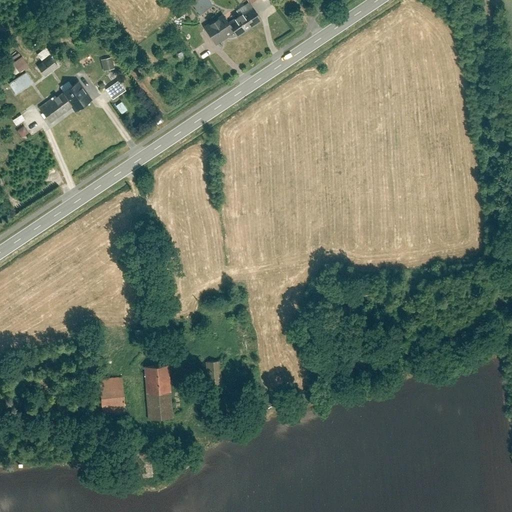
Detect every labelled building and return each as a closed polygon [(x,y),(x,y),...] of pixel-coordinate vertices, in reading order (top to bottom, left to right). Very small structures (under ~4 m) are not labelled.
[(196,0),(193,3),(191,4),(198,14),(212,4),(208,0),(196,0)] [(202,27),(213,43),(227,34),(230,38),(258,19),(247,3),(224,19),(221,14),(202,27)] [(12,62),(20,57),(17,52),(9,57),(12,62)] [(57,64),(50,55),(36,65),(43,74),(57,64)] [(110,57),(99,59),(102,70),(113,67),(110,57)] [(23,73),(8,83),(14,93),(30,83),(23,73)] [(88,101),(72,79),(59,88),(63,94),(71,105),(75,110),(88,101)] [(115,80),(104,88),(110,96),(121,88),(115,80)] [(71,105),(63,94),(43,109),(51,120),(71,105)] [(119,103),(114,105),(119,112),(123,110),(119,103)] [(18,113),(10,120),(14,125),(22,119),(18,113)] [(20,124),(15,129),(20,136),(26,132),(20,124)] [(224,387),(221,360),(204,361),(207,388),(224,387)] [(174,417),(169,364),(144,366),(149,419),(174,417)] [(123,377),(100,379),(104,415),(126,413),(123,377)] [(145,476),(142,443),(121,445),(124,477),(145,476)]
